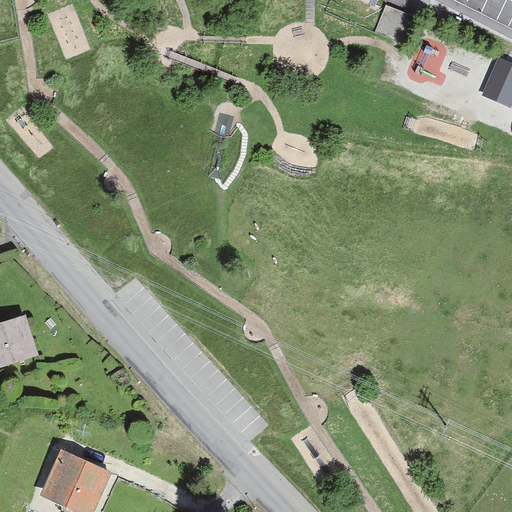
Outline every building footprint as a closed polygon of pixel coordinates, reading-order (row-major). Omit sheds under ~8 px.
[(337,0),(333,12),(366,26),(377,0),(337,0)] [(377,32),(407,45),(417,21),(387,8),(377,32)] [(415,73),(441,80),(452,40),(426,33),(415,73)] [(511,97),(511,67),(500,62),(486,94),(509,104),(511,97)] [(27,319),(0,326),(0,362),(36,352),(27,319)] [(56,494),(68,499),(65,507),(78,511),(99,511),(116,471),(66,450),(57,473),(63,476),(56,494)]
